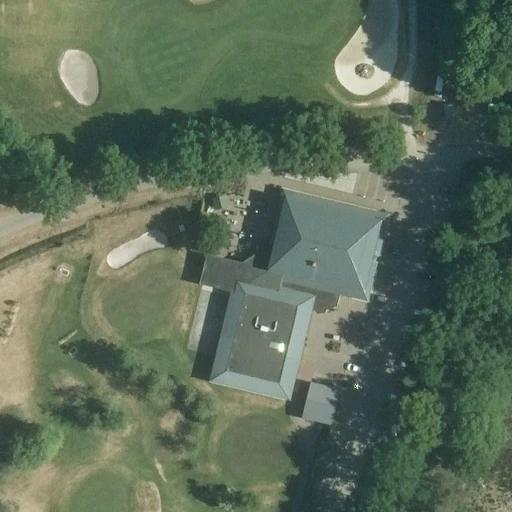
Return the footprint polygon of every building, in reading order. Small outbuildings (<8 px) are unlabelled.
[(242,200),(247,215),(260,211),(256,196),(242,200)] [(203,284),(237,293),(216,380),(284,396),(305,310),(308,312),(311,313),(315,312),(324,311),(327,312),(331,311),(334,309),(336,309),(341,289),(364,295),(381,222),(286,200),(275,245),(245,264),(209,255),(203,284)] [(250,255),(257,245),(247,237),(239,247),(250,255)] [(211,251),(225,257),(231,244),(217,238),(211,251)] [(310,384),(302,418),(332,425),(340,391),(310,384)]
